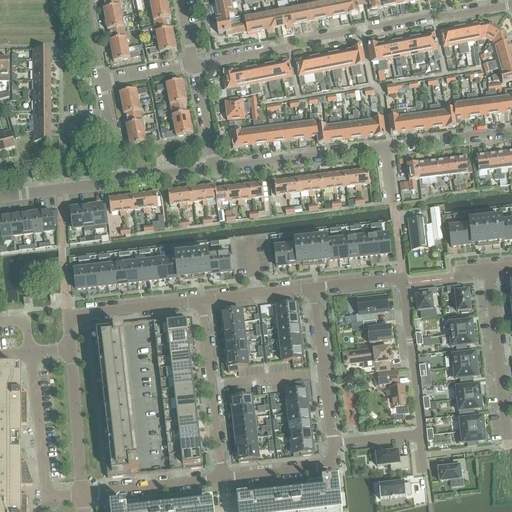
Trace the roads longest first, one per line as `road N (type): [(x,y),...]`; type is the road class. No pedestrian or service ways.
road 1 (residential): [(511,4),(194,65)]
road 2 (residential): [(202,301),(221,479)]
road 3 (residential): [(81,494),(48,497),(31,353)]
road 4 (residential): [(511,445),(488,269)]
road 5 (residential): [(70,351),(67,315),(202,301)]
road 6 (residential): [(215,168),(385,147)]
road 7 (residential): [(404,280),(419,435)]
road 8 (residential): [(333,443),(314,289)]
road 9 (residential): [(81,494),(70,351)]
road 10 (residential): [(221,479),(81,494)]
road 11 (residential): [(385,147),(511,132)]
road 12 (residential): [(333,443),(318,467),(221,479)]
road 13 (residential): [(0,196),(120,181)]
